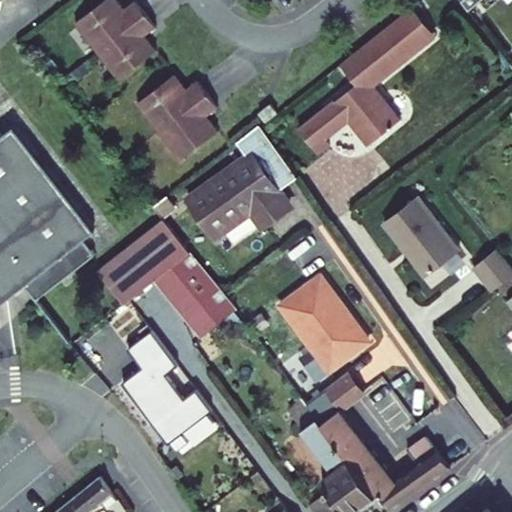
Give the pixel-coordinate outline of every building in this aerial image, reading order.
[(119,0),(109,0),(79,24),(122,79),(159,50),(147,35),(158,26),(139,1),(128,10),(119,0)] [(463,0),(462,1),(470,10),(482,0),(463,0)] [(432,38),(410,9),(341,63),(357,83),(299,128),(318,152),(330,142),(326,137),(349,118),(370,143),(401,119),(373,84),(432,38)] [(179,73),(141,103),(185,159),(222,129),(210,114),(221,105),(201,79),(190,88),(179,73)] [(259,113),(267,122),(278,112),(270,103),(259,113)] [(261,126),(238,143),(251,160),(194,202),(222,239),(258,213),(269,228),(295,209),(281,190),(299,177),(262,126),(261,126)] [(102,228),(18,127),(0,142),(0,311),(19,295),(32,311),(104,252),(91,236),(102,228)] [(419,196),(385,222),(426,274),(460,248),(419,196)] [(130,298),(136,293),(162,273),(209,330),(241,305),(230,291),(168,213),(105,264),(130,298)] [(474,266),(493,290),(511,274),(511,265),(497,247),(474,266)] [(321,276),(282,305),(331,369),(369,340),(321,276)] [(322,423),(342,408),(364,391),(350,373),(309,405),(317,417),(322,423)] [(289,408),(303,427),(317,417),(309,405),(304,398),(289,408)] [(381,493),(393,509),(451,466),(428,435),(408,449),(417,461),(395,477),(342,408),(322,423),(377,496),(381,493)] [(355,511),(377,496),(322,423),(317,417),(303,427),(302,428),(334,470),(323,479),(330,489),(313,502),(320,511),(355,511)] [(107,507),(119,498),(101,475),(54,511),(89,511),(103,502),(107,507)] [(103,502),(89,511),(100,511),(107,507),(103,502)]
